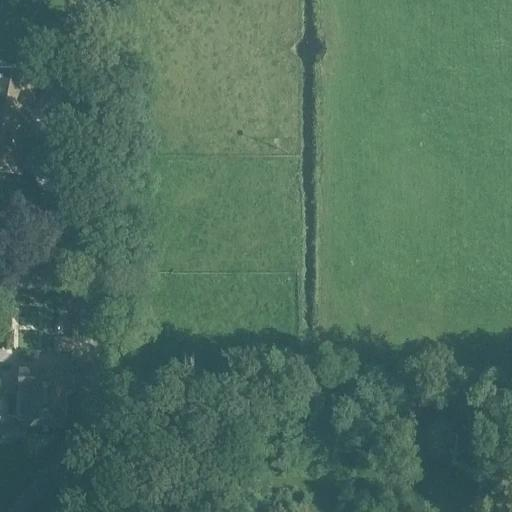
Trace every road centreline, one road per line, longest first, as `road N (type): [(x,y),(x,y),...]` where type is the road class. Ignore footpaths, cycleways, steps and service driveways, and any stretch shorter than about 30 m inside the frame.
road 1 (unclassified): [(12,511),(81,430),(88,379),(74,0)]
road 2 (track): [(511,432),(81,430)]
